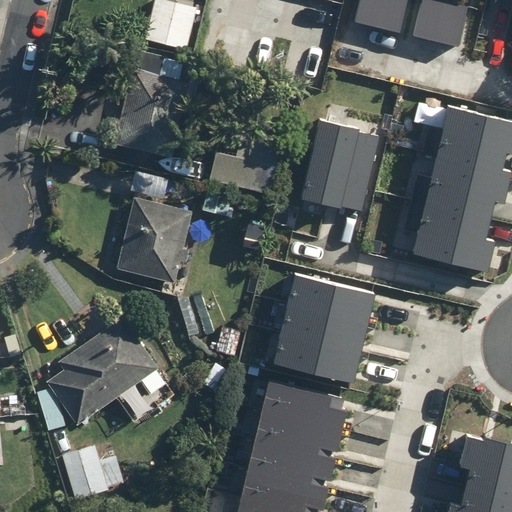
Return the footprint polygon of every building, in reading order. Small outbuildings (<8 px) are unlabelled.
[(206,1),(197,0),(152,0),(147,31),(201,39),(206,1)] [(195,82),(139,70),(124,141),(180,153),(195,82)] [(511,118),(453,102),(414,249),(483,268),(511,159),(511,118)] [(324,112),(299,194),(359,212),(384,130),(324,112)] [(279,148),(225,138),(217,180),(272,190),(279,148)] [(122,266),(181,281),(186,261),(192,263),(196,245),(190,244),(199,209),(139,194),(122,266)] [(299,267),(276,355),(355,375),(378,287),(299,267)] [(87,422),(119,397),(140,422),(166,401),(158,392),(173,380),(161,366),(166,362),(125,310),(60,362),(64,368),(52,378),(87,422)] [(241,327),(220,325),(218,355),(238,357),(241,327)] [(269,373),(232,511),(317,511),(349,394),(269,373)] [(511,511),(511,445),(468,434),(448,511),(511,511)] [(115,451),(102,455),(96,439),(62,451),(76,489),(123,472),(115,451)]
